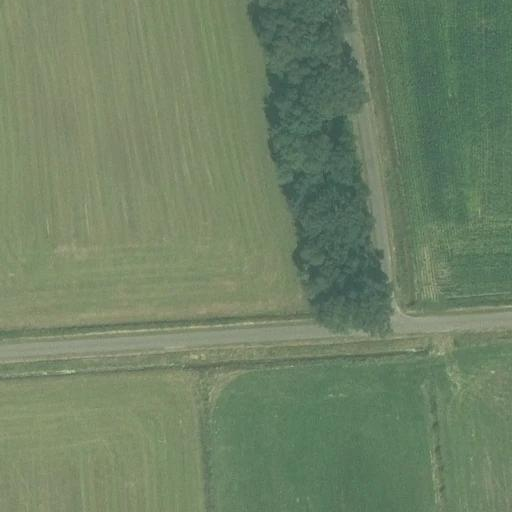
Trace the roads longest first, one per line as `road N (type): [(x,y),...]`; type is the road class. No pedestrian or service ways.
road 1 (unclassified): [(0,353),(396,326)]
road 2 (unclassified): [(396,326),(344,0)]
